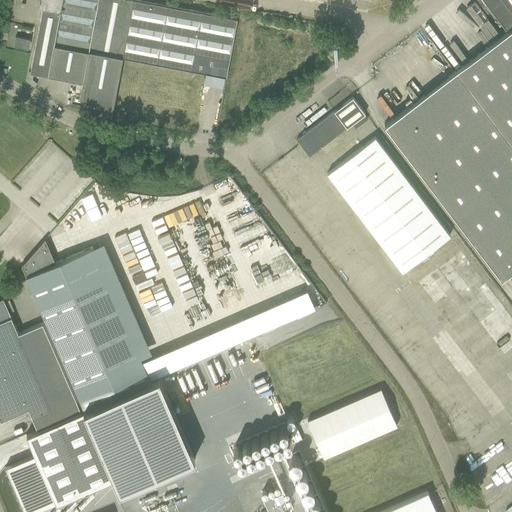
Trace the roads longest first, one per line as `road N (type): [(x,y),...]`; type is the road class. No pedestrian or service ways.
road 1 (unclassified): [(467,511),(404,377),(231,149)]
road 2 (unclassified): [(0,84),(89,130),(207,153),(231,149)]
road 3 (unclassified): [(231,149),(378,42)]
road 4 (unclassified): [(378,42),(356,19),(252,0)]
